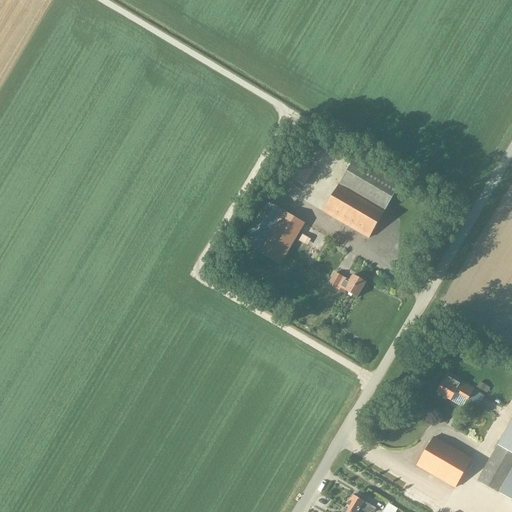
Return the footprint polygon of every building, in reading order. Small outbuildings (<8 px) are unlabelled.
[(323,212),(368,238),(385,209),(400,183),(354,157),(340,183),(339,183),(323,212)] [(296,158),(288,171),(285,175),(288,177),(302,186),(313,168),(296,158)] [(304,224),(264,201),(240,242),(279,265),(304,224)] [(307,244),(310,238),(301,232),(298,238),(307,244)] [(365,282),(352,275),(349,281),(335,273),(328,284),(342,293),(344,290),(356,297),(365,282)] [(467,399),(473,389),(455,378),(455,377),(448,373),(443,380),(436,392),(450,401),(455,392),(467,399)] [(511,418),(497,445),(511,454),(511,418)] [(454,487),(471,459),(433,436),(416,465),(454,487)] [(511,454),(497,445),(477,481),(511,500),(511,454)] [(373,511),(375,509),(353,495),(345,508),(351,511),(357,511),(360,508),(366,511),(367,510),(370,511),(373,511)]
